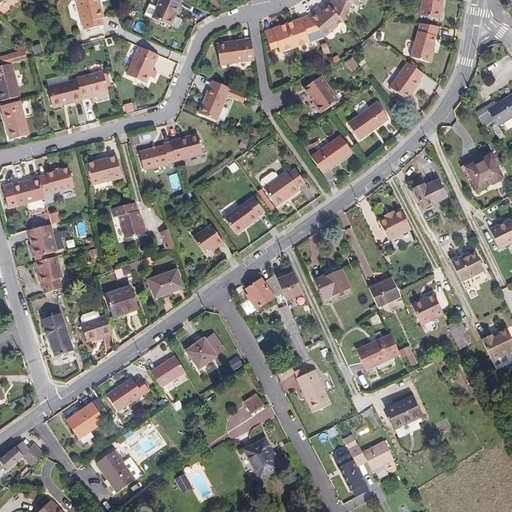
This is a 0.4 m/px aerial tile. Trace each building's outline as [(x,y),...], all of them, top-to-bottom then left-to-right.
[(100,4),(99,0),(77,0),(84,30),(104,25),(102,18),(104,18),(100,4)] [(152,18),(170,26),(182,0),(160,0),(157,8),(152,18)] [(332,0),(330,6),(343,20),(345,21),(351,4),(361,8),(364,0),(332,0)] [(423,0),(420,16),(440,19),(442,0),(423,0)] [(150,5),(145,15),(152,18),(157,8),(150,5)] [(319,6),(313,13),(331,34),(343,20),(330,6),(324,10),(319,6)] [(293,21),(301,45),(331,34),(313,13),(293,21)] [(293,21),(265,31),(270,50),(277,47),(279,53),(301,45),(293,21)] [(420,23),(411,57),(429,62),(432,48),(439,26),(420,23)] [(230,42),(230,45),(217,47),(220,65),(235,63),(254,60),(251,39),(230,42)] [(146,83),(149,76),(152,70),(159,55),(140,47),(127,74),(146,83)] [(25,50),(9,54),(11,63),(12,63),(28,59),(25,50)] [(346,61),(353,72),(360,67),(352,57),(346,61)] [(0,89),(3,100),(20,96),(12,63),(11,63),(0,66),(0,89)] [(409,93),(411,90),(414,91),(421,82),(419,80),(423,73),(408,63),(402,71),(390,87),(405,98),(409,93)] [(90,98),(90,95),(97,93),(108,90),(103,71),(77,78),(77,80),(82,100),(90,98)] [(321,75),(304,87),(313,100),(315,99),(324,111),(339,100),(321,75)] [(70,81),(48,87),(52,105),(63,102),(64,105),(82,100),(77,80),(70,81)] [(199,113),(217,121),(228,95),(230,88),(212,80),(199,113)] [(246,94),(237,91),(230,88),(228,95),(244,101),(247,95),(246,94)] [(511,115),(511,94),(489,109),(498,125),(504,121),(508,126),(511,123),(511,119),(511,117),(511,115)] [(313,100),(322,112),(324,111),(315,99),(313,100)] [(20,109),(18,101),(4,105),(8,121),(5,122),(10,140),(29,135),(23,108),(20,109)] [(389,119),(377,103),(348,123),(360,139),(389,119)] [(487,124),(490,131),(498,128),(495,121),(487,124)] [(203,153),(198,134),(171,141),(176,160),(203,153)] [(352,152),(341,136),(330,144),(319,152),(312,157),(323,173),(352,152)] [(176,161),(176,160),(171,141),(164,143),(164,145),(139,152),(144,170),(154,167),(176,161)] [(503,177),(491,154),(466,167),(477,190),(503,177)] [(122,177),(117,155),(87,163),(92,185),(122,177)] [(46,174),(46,175),(39,177),(44,195),(74,187),(69,167),(46,174)] [(296,169),(288,173),(287,171),(264,188),(276,206),(300,190),(298,187),(305,182),(296,169)] [(45,199),(44,195),(39,177),(32,179),(32,180),(12,185),(12,184),(3,186),(8,209),(45,199)] [(425,186),(424,184),(413,189),(423,208),(447,197),(439,180),(425,186)] [(261,189),(258,191),(271,210),(274,208),(261,189)] [(126,238),(145,233),(141,219),(139,211),(138,211),(136,202),(112,208),(114,217),(120,215),(126,238)] [(258,218),(247,202),(240,207),(225,218),(236,234),(258,218)] [(402,209),(395,212),(385,218),(379,221),(389,240),(412,228),(402,209)] [(58,223),(56,212),(49,215),(51,224),(58,223)] [(511,221),(506,224),(505,223),(490,230),(500,250),(511,243),(511,221)] [(211,249),(216,245),(218,247),(224,242),(212,225),(208,228),(194,237),(205,253),(211,249)] [(46,226),(21,233),(28,259),(53,252),(46,226)] [(176,248),(169,229),(159,232),(167,251),(176,248)] [(161,253),(167,251),(159,232),(154,234),(161,253)] [(462,259),(458,258),(451,262),(460,282),(483,271),(475,253),(462,259)] [(52,259),(31,265),(39,294),(58,289),(55,280),(58,279),(52,259)] [(132,272),(142,269),(139,261),(130,264),(132,272)] [(342,270),(341,267),(323,275),(325,278),(342,270)] [(184,287),(177,269),(148,279),(155,298),(184,287)] [(324,299),(350,287),(342,270),(325,278),(323,275),(315,279),(324,299)] [(249,292),(251,295),(248,297),(256,309),(277,294),(282,291),(275,275),(264,282),(262,279),(247,289),(249,292)] [(369,288),(378,307),(401,297),(397,289),(392,278),(369,288)] [(126,313),(125,311),(137,307),(130,285),(106,294),(113,318),(126,313)] [(283,307),(288,305),(282,291),(277,294),(283,307)] [(435,296),(433,294),(420,301),(421,303),(435,296)] [(435,296),(421,303),(420,301),(412,305),(421,324),(443,314),(435,296)] [(302,361),(310,357),(288,305),(283,307),(280,308),(302,361)] [(99,311),(81,316),(83,323),(100,317),(99,311)] [(73,350),(61,313),(43,319),(55,357),(70,351),(73,350)] [(106,315),(100,317),(83,323),(81,324),(87,341),(97,338),(112,332),(106,315)] [(459,349),(472,343),(460,319),(447,325),(459,349)] [(495,340),(493,336),(483,341),(493,362),(511,352),(511,338),(508,330),(499,334),(500,337),(495,340)] [(113,335),(112,332),(97,338),(98,340),(113,335)] [(216,354),(223,349),(212,334),(205,339),(204,338),(186,351),(199,368),(217,356),(216,354)] [(365,369),(376,364),(392,357),(399,354),(397,350),(390,335),(357,350),(365,369)] [(413,353),(409,345),(397,350),(399,354),(401,358),(407,356),(411,365),(417,362),(413,353)] [(175,356),(150,371),(161,388),(186,374),(175,356)] [(378,369),(394,362),(392,357),(376,364),(378,369)] [(294,371),(297,378),(309,372),(305,366),(294,371)] [(331,403),(316,369),(309,372),(297,378),(313,412),(331,403)] [(135,382),(132,378),(107,395),(118,411),(149,390),(140,378),(135,382)] [(263,405),(256,393),(244,402),(251,413),(263,405)] [(416,418),(421,416),(411,396),(386,408),(395,428),(416,418)] [(79,438),(80,437),(90,430),(110,417),(99,399),(67,420),(79,438)] [(270,420),(265,408),(250,415),(247,407),(222,419),(231,438),(270,420)] [(180,408),(176,411),(181,419),(185,417),(180,408)] [(84,443),(94,436),(90,430),(80,437),(84,443)] [(362,452),(353,435),(344,440),(357,466),(367,461),(371,470),(394,459),(384,441),(362,452)] [(281,468),(265,438),(244,449),(260,479),(281,468)] [(22,456),(32,466),(44,454),(34,444),(28,449),(22,442),(1,460),(8,468),(22,456)] [(123,462),(114,450),(96,463),(106,479),(103,481),(113,495),(142,474),(130,457),(123,462)] [(149,477),(156,473),(153,469),(146,474),(149,477)] [(182,492),(191,487),(184,474),(176,479),(182,492)] [(61,511),(50,501),(38,511),(61,511)]
